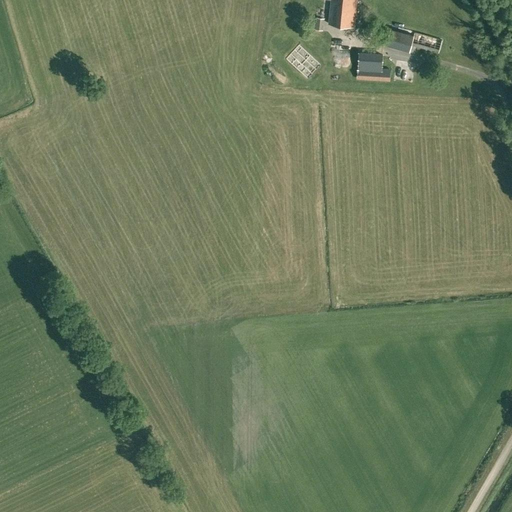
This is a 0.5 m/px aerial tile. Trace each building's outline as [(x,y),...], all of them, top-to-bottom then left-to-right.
[(354,26),(356,0),(330,0),(328,23),(354,26)] [(323,29),(324,17),(316,17),(315,28),(323,29)] [(413,33),(390,28),(386,44),(409,49),(410,44),(439,52),(442,39),(414,31),(413,33)] [(324,46),(324,58),(355,58),(356,46),(324,46)] [(363,64),(385,66),(385,53),(364,52),(363,64)] [(306,79),(320,65),(309,53),(299,62),(298,61),(294,65),(306,79)]
